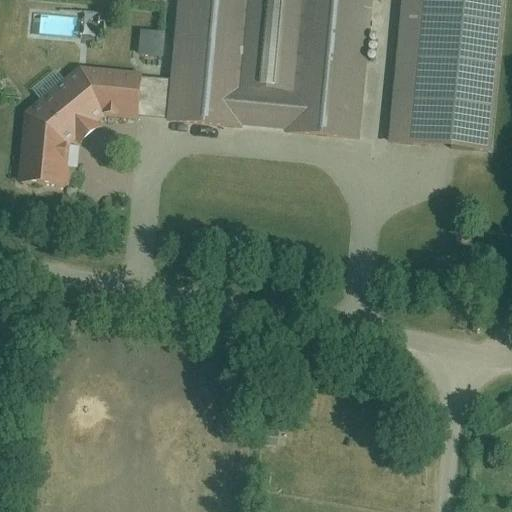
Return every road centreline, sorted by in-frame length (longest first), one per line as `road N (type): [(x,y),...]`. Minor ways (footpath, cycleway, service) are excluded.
road 1 (unclassified): [(0,260),(457,351)]
road 2 (unclassified): [(457,351),(443,511)]
